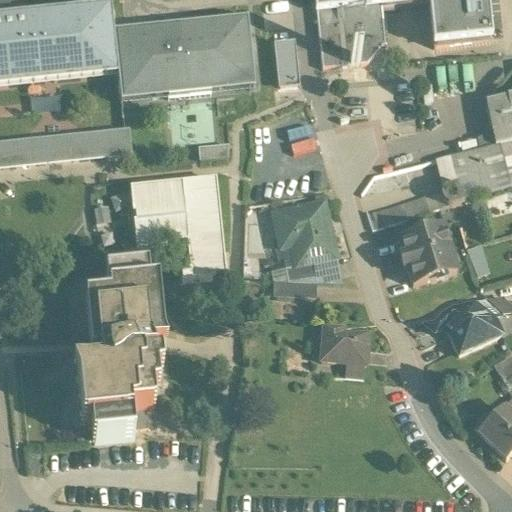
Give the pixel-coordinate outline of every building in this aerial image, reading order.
[(361,0),(312,0),(314,16),(362,11),(361,0)] [(361,0),(362,11),(380,9),(428,4),(429,2),(428,0),(361,0)] [(428,0),(429,2),(428,4),(433,48),(491,42),(487,0),(428,0)] [(362,11),(314,16),(321,73),(349,71),(349,70),(359,69),(359,70),(366,69),(381,50),(384,50),(380,9),(362,11)] [(109,14),(0,25),(0,87),(116,75),(112,37),(109,14)] [(245,26),(113,40),(113,37),(112,37),(116,75),(119,108),(254,94),(246,23),(245,24),(245,26)] [(292,48),(275,50),(279,92),(296,90),(292,48)] [(393,59),(385,60),(385,62),(386,68),(394,67),(393,59)] [(378,70),(354,73),(355,82),(379,80),(378,70)] [(505,102),(485,107),(494,152),(511,147),(511,130),(510,123),(505,102)] [(124,136),(0,149),(0,169),(126,157),(124,136)] [(511,147),(494,152),(444,163),(450,192),(452,191),(457,210),(460,210),(460,206),(511,191),(511,147)] [(223,152),(197,152),(197,167),(223,167),(223,152)] [(214,185),(130,194),(132,218),(134,218),(136,227),(133,228),(135,252),(186,247),(189,276),(190,285),(190,286),(224,282),(214,185)] [(445,209),(449,211),(452,211),(457,210),(452,191),(450,192),(448,192),(444,194),(441,196),(440,200),(440,203),(442,207),(445,209)] [(427,202),(373,218),(377,233),(431,217),(427,202)] [(324,209),(272,220),(277,244),(288,242),(295,272),(295,273),(311,270),(336,265),(324,209)] [(442,233),(398,247),(403,263),(399,264),(403,276),(407,275),(412,291),(455,278),(442,233)] [(311,270),(295,273),(295,272),(284,275),(287,288),(316,290),(311,270)] [(107,304),(86,307),(94,381),(73,384),(80,457),(88,456),(91,474),(130,469),(129,460),(127,443),(142,441),(149,440),(147,423),(152,422),(150,404),(157,403),(154,383),(151,384),(149,366),(161,365),(153,291),(145,292),(143,274),(105,278),(107,304)] [(189,276),(180,278),(181,286),(190,285),(189,276)] [(287,288),(274,288),(273,301),(315,303),(316,290),(287,288)] [(511,335),(499,303),(487,307),(489,315),(488,315),(498,340),(511,335)] [(472,314),(422,338),(431,357),(439,353),(454,386),(497,366),(472,314)] [(340,343),(321,341),(317,393),(342,395),(360,397),(361,397),(365,357),(339,354),(340,343)] [(511,382),(484,399),(491,411),(496,408),(503,420),(511,414),(511,382)] [(360,397),(342,395),(341,409),(358,411),(360,397)] [(511,436),(506,430),(499,438),(511,449),(511,436)] [(487,450),(474,463),(501,488),(511,476),(511,449),(499,438),(487,450)] [(142,441),(127,443),(129,460),(144,458),(142,441)] [(465,455),(474,463),(487,450),(478,442),(465,455)]
